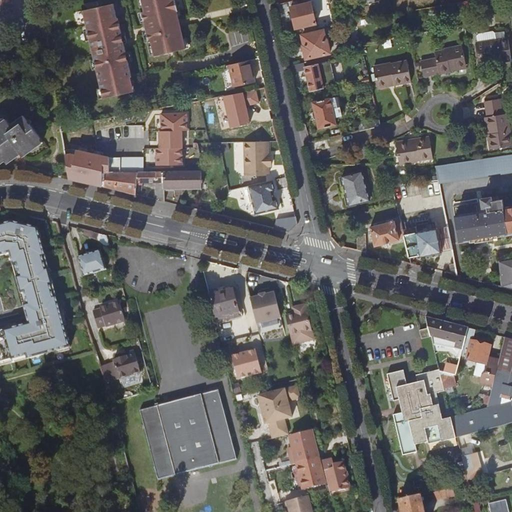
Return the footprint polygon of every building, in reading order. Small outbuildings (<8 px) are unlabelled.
[(156,55),(187,47),(183,28),(176,0),(143,0),(146,12),(145,12),(148,25),(150,34),(151,42),(153,41),(156,55)] [(312,3),(291,7),(296,29),(317,24),(312,3)] [(107,101),(138,94),(118,5),(87,12),(107,101)] [(301,64),(308,63),(307,60),(331,54),(328,42),(327,42),(325,32),(303,37),(305,47),(304,47),(305,52),(290,56),(292,66),(301,64)] [(511,58),(509,39),(477,44),(480,64),(500,61),(500,63),(511,61),(511,58)] [(421,61),(425,75),(439,72),(440,74),(452,71),(452,69),(466,66),(463,47),(436,53),(437,58),(421,61)] [(407,57),(374,64),(378,84),(394,81),(395,82),(412,79),(407,57)] [(250,60),(231,65),(236,87),(255,82),(250,60)] [(311,92),(333,87),(328,62),(305,67),(311,92)] [(303,73),(301,64),(292,66),(294,75),(303,73)] [(202,100),(196,72),(184,75),(190,102),(202,100)] [(249,90),(253,104),(261,102),(258,88),(249,90)] [(246,91),(225,94),(230,126),(251,124),(246,91)] [(313,103),(320,130),(337,125),(331,99),(313,103)] [(489,137),(488,137),(490,150),(511,146),(507,119),(501,120),(499,105),(485,107),(489,137)] [(8,120),(0,125),(0,164),(1,165),(7,161),(9,164),(22,155),(24,158),(44,143),(26,116),(12,126),(8,120)] [(363,125),(364,130),(380,127),(379,121),(363,125)] [(62,129),(63,137),(79,135),(78,127),(62,129)] [(416,141),(397,145),(401,165),(434,158),(430,136),(416,139),(416,141)] [(229,153),(227,143),(220,143),(222,153),(229,153)] [(272,156),(269,156),(267,156),(267,149),(269,149),(269,143),(244,143),(245,177),(266,176),(266,175),(269,175),(269,167),(272,167),(272,156)] [(70,180),(105,189),(105,170),(76,163),(78,152),(65,150),(70,180)] [(439,183),(511,173),(511,155),(436,166),(439,181),(439,183)] [(165,203),(165,190),(165,171),(105,170),(105,189),(142,197),(145,184),(157,184),(157,201),(165,203)] [(165,171),(165,190),(178,189),(178,186),(201,186),(201,182),(202,182),(202,179),(201,179),(201,171),(169,171),(165,171)] [(362,173),(343,178),(350,206),(370,201),(362,173)] [(281,208),(277,191),(273,191),(271,181),(249,186),(255,214),(278,209),(281,208)] [(511,208),(505,210),(505,207),(504,201),(500,201),(487,203),(488,212),(478,214),(458,217),(455,217),(459,242),(462,241),(479,239),(480,242),(480,243),(489,242),(489,240),(489,237),(511,233),(511,208)] [(278,216),(278,228),(296,227),(296,216),(278,216)] [(0,362),(25,356),(25,359),(28,359),(42,355),(52,352),(67,348),(68,348),(63,326),(59,310),(56,297),(53,298),(51,285),(53,285),(49,269),(47,270),(44,258),(46,257),(40,229),(26,225),(14,221),(0,224),(0,362)] [(405,239),(404,236),(401,221),(370,228),(375,247),(405,239)] [(437,229),(404,236),(405,239),(410,258),(420,256),(420,257),(441,253),(441,250),(448,249),(450,257),(447,258),(450,275),(458,277),(448,228),(437,230),(437,229)] [(106,247),(110,246),(107,236),(100,234),(98,240),(106,247)] [(102,250),(79,257),(84,276),(108,269),(102,250)] [(511,260),(499,262),(502,288),(511,290),(511,260)] [(211,296),(218,326),(242,320),(237,301),(238,299),(236,291),(235,290),(220,293),(218,292),(214,293),(213,295),(211,296)] [(283,322),(276,294),(267,296),(266,295),(259,297),(260,298),(251,300),(258,328),(283,322)] [(125,322),(120,303),(101,308),(101,309),(93,311),(98,328),(106,326),(106,327),(125,322)] [(286,316),(293,345),(315,339),(306,304),(293,308),(295,314),(286,316)] [(464,349),(467,335),(469,329),(427,318),(430,330),(432,338),(434,346),(442,346),(442,351),(446,350),(447,346),(453,346),(464,349)] [(422,341),(432,338),(430,330),(420,332),(422,341)] [(493,388),(500,361),(489,358),(492,346),(477,342),(478,338),(472,337),(473,336),(467,335),(464,349),(461,357),(467,358),(467,359),(487,364),(486,373),(483,376),(481,385),(493,388)] [(511,339),(506,338),(500,361),(493,388),(492,391),(496,392),(511,396),(511,401),(509,402),(509,403),(452,419),(457,439),(511,423),(511,339)] [(134,352),(126,355),(127,357),(122,359),(114,361),(120,380),(141,373),(134,352)] [(0,362),(0,366),(13,363),(25,359),(25,356),(0,362)] [(449,374),(454,375),(457,376),(459,366),(451,364),(449,374)] [(452,418),(446,394),(441,372),(440,371),(416,377),(418,385),(407,388),(404,372),(388,376),(394,403),(399,402),(402,415),(394,417),(404,457),(419,453),(417,446),(429,443),(430,446),(457,439),(452,419),(452,418)] [(441,372),(446,394),(458,391),(454,375),(449,374),(441,372)] [(106,384),(109,394),(122,389),(120,380),(106,384)] [(233,385),(235,393),(241,391),(239,383),(233,385)] [(300,399),(298,387),(258,397),(266,425),(269,424),(273,439),(289,435),(285,420),(293,418),(289,402),(300,399)] [(238,461),(220,391),(142,411),(160,481),(238,461)] [(298,464),(319,458),(313,432),(291,438),(294,448),(298,464)] [(292,465),(298,464),(294,448),(288,450),(292,465)] [(468,482),(483,478),(477,454),(462,458),(468,482)] [(319,458),(298,464),(304,490),(326,485),(319,458)] [(330,492),(331,493),(350,488),(343,461),(334,464),(333,459),(323,461),(330,492)] [(454,489),(435,494),(437,502),(456,497),(454,489)] [(426,511),(423,497),(400,503),(401,511),(426,511)] [(290,511),(312,511),(309,498),(289,503),(290,511)]
